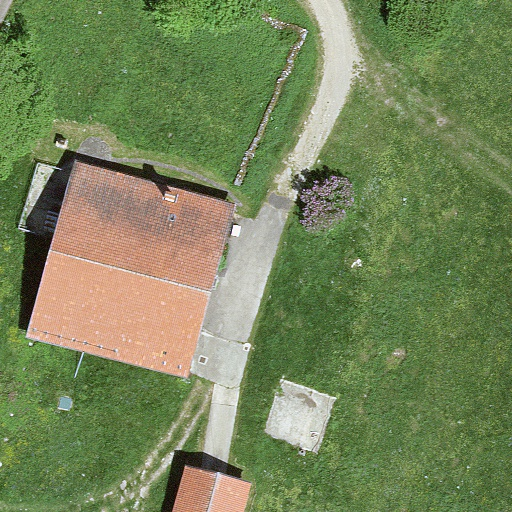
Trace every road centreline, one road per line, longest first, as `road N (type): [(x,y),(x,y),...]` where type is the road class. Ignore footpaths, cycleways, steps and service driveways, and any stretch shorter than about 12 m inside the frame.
road 1 (track): [(318,0),(339,59),(191,423),(122,511),(0,508)]
road 2 (track): [(339,59),(511,189)]
